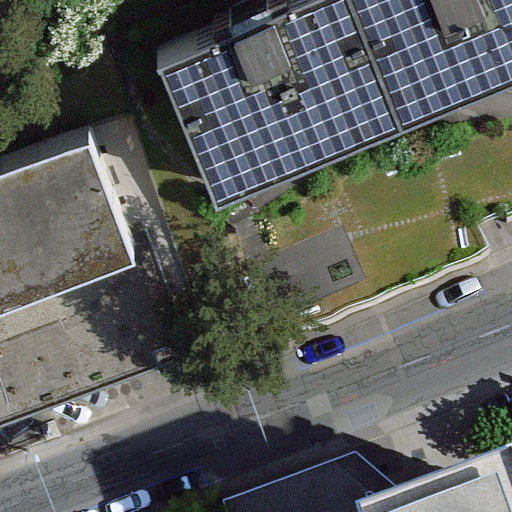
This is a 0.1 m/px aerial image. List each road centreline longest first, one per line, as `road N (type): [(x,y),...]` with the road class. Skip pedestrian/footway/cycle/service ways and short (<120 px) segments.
road 1 (tertiary): [(511,322),(14,511)]
road 2 (motorway): [(511,362),(0,324)]
